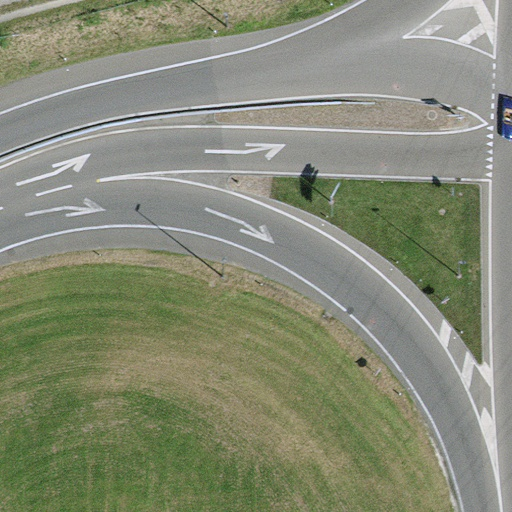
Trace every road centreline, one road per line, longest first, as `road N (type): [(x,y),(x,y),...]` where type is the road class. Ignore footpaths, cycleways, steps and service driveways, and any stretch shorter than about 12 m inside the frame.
road 1 (motorway): [(98,180),(223,214),(298,245),(365,292),(421,354),(498,511)]
road 2 (motorway): [(98,180),(230,149),(459,155),(511,148)]
road 3 (motorway): [(324,58),(107,100),(0,135)]
road 4 (motorway): [(511,97),(437,68),(324,58)]
